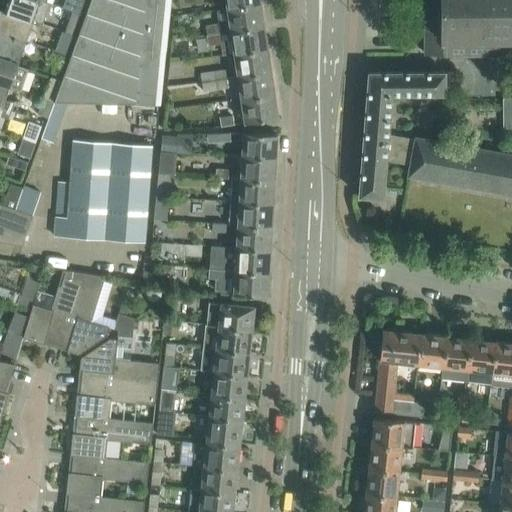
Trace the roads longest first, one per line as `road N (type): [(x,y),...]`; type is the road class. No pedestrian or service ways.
road 1 (secondary): [(289,511),(314,261)]
road 2 (residential): [(511,294),(314,261)]
road 3 (secondary): [(314,261),(317,64)]
road 4 (residential): [(43,373),(14,495)]
